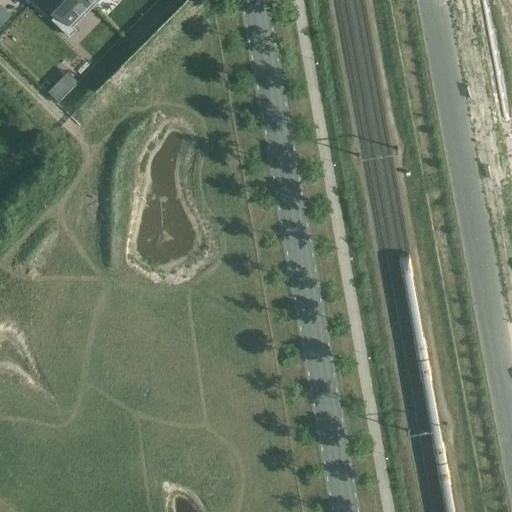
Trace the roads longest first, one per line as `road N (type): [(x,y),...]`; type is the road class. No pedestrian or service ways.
road 1 (tertiary): [(347,511),(254,0)]
road 2 (residential): [(432,0),(511,430)]
